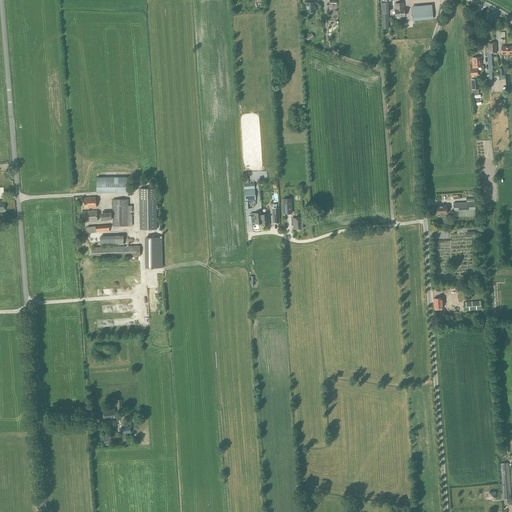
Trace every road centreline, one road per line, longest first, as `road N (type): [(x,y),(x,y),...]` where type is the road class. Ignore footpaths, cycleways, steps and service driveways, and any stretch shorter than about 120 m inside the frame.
road 1 (unclassified): [(447,511),(418,95),(446,0)]
road 2 (unclassified): [(43,511),(0,0)]
road 3 (track): [(394,224),(299,242),(249,233)]
road 4 (unknown): [(482,3),(485,123)]
